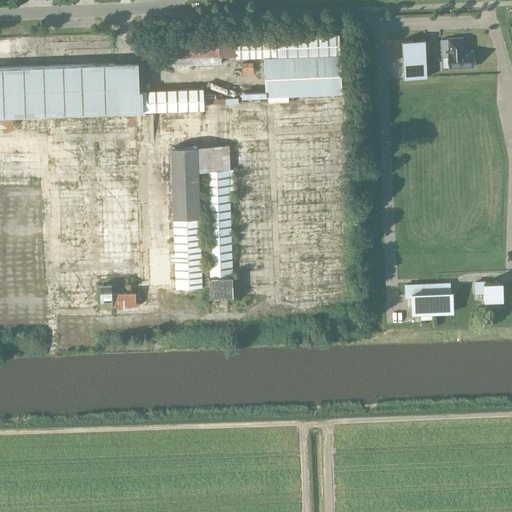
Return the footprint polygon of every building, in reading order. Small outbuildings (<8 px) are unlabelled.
[(342,93),(340,54),(339,34),(235,39),(236,56),(236,58),(263,57),(265,91),(241,92),(241,97),(268,96),(268,101),(292,100),(292,95),(342,93)] [(448,39),(440,39),(441,58),(449,57),(449,68),(473,67),(472,50),(463,51),(462,38),(448,38),(448,39)] [(235,39),(164,42),(165,60),(169,60),(169,65),(193,64),(193,60),(212,59),(213,62),(219,61),(219,56),(220,56),(235,55),(235,56),(236,56),(235,39)] [(425,39),(401,40),(403,78),(416,77),(426,77),(425,39)] [(134,62),(0,67),(0,116),(135,110),(143,109),(204,107),(204,89),(204,87),(145,89),(139,89),(138,62),(134,62)] [(252,62),(241,63),(242,75),(253,74),(252,62)] [(433,81),(402,82),(403,110),(434,109),(433,81)] [(479,83),(458,84),(459,98),(480,97),(479,83)] [(424,120),(423,120),(424,120),(425,143),(424,144),(425,144),(479,142),(480,142),(480,141),(479,118),(479,117),(478,117),(424,120)] [(234,145),(229,145),(197,146),(171,147),(175,253),(170,253),(170,261),(176,261),(177,287),(209,286),(210,297),(233,297),(229,194),(234,194),(233,169),(235,169),(234,145)] [(461,230),(400,232),(402,269),(462,266),(461,230)] [(102,303),(136,303),(136,288),(135,288),(114,288),(114,279),(102,279),(102,303)] [(502,300),(501,282),(484,282),(484,281),(474,282),(475,292),(484,291),(484,300),(502,300)] [(411,295),(412,314),(452,312),(452,292),(450,292),(449,283),(405,285),(405,296),(411,295)]
